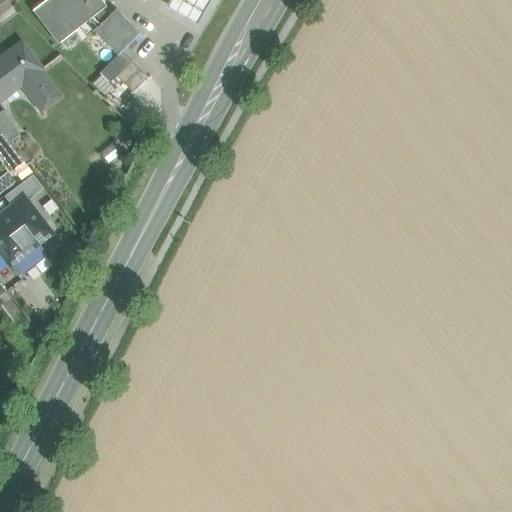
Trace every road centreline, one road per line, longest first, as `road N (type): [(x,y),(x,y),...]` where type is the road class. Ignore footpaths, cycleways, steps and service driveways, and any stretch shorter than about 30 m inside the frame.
road 1 (primary): [(132,257),(173,199),(280,0)]
road 2 (primary): [(253,0),(155,189),(132,257)]
road 3 (primary): [(0,508),(132,257)]
